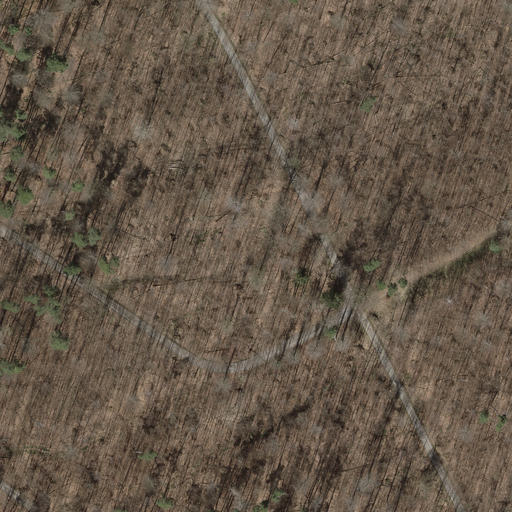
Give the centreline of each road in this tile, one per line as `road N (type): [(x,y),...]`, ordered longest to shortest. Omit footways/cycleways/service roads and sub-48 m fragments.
road 1 (track): [(0,226),(206,366),(247,362),(359,309)]
road 2 (track): [(359,309),(201,0)]
road 3 (track): [(359,309),(462,511)]
